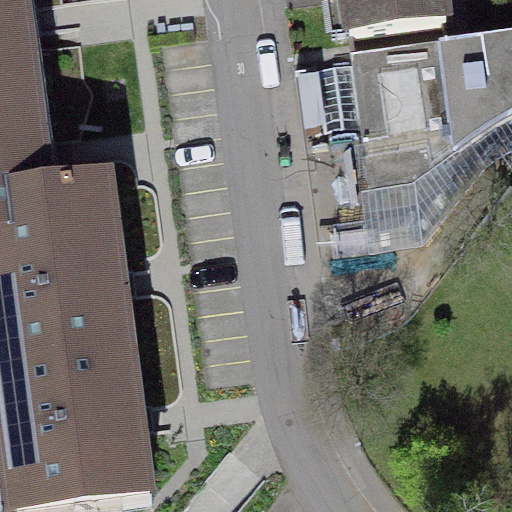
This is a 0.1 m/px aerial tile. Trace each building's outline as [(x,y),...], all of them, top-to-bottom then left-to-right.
[(0,0),(0,92),(34,88),(23,0),(0,0)] [(444,31),(439,0),(329,0),(335,44),(444,31)] [(511,51),(362,72),(379,206),(419,200),(511,135),(511,51)] [(46,181),(34,88),(0,92),(0,234),(51,228),(46,181)] [(111,173),(46,181),(51,228),(0,234),(0,369),(133,353),(111,173)] [(45,511),(151,499),(133,353),(0,369),(0,458),(6,511),(45,511)]
